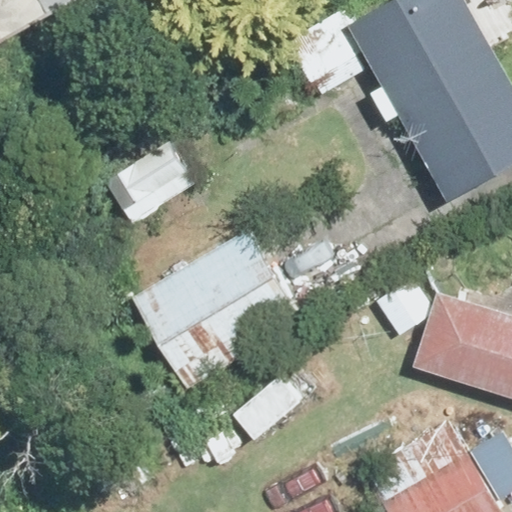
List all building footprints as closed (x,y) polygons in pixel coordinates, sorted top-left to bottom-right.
[(511,80),(471,0),(398,0),(349,25),(439,204),(511,167),(511,80)] [(247,208),(122,272),(181,384),(305,320),(247,208)] [(511,297),(436,277),(413,362),(511,388),(511,297)] [(276,373),(234,412),(258,439),(301,400),(276,373)] [(471,433),(375,484),(389,511),(487,511),(508,501),(471,433)]
